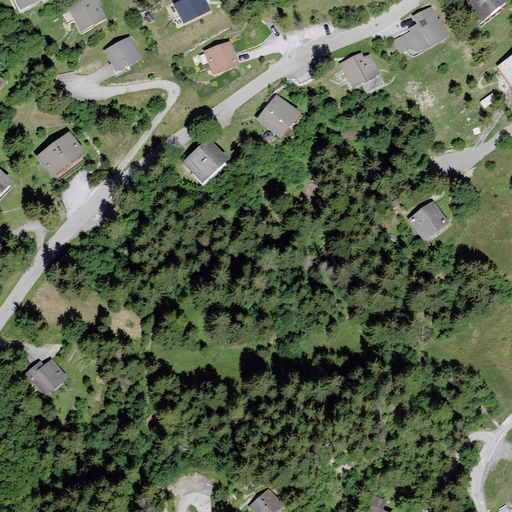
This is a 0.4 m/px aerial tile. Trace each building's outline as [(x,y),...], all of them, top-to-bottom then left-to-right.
[(15,0),(20,9),(38,0),(15,0)] [(99,0),(80,0),(68,7),(82,31),(106,17),(101,7),(103,5),(99,0)] [(206,0),(182,0),(174,4),(184,24),(211,10),(206,0)] [(467,0),(482,19),(505,0),(467,0)] [(433,7),(413,18),(416,24),(408,28),(410,32),(393,41),(400,54),(411,49),(411,50),(418,52),(448,35),(433,7)] [(130,36),(104,50),(116,71),(142,57),(130,36)] [(230,40),(203,51),(213,75),(240,64),(230,40)] [(361,52),(339,63),(352,88),(380,74),(370,54),(363,57),(361,52)] [(511,54),(496,65),(511,88),(511,87),(511,54)] [(277,93),(257,118),(282,138),(301,112),(277,93)] [(69,131),(36,155),(52,177),(85,153),(69,131)] [(207,138),(182,162),(202,183),(227,159),(207,138)] [(0,169),(0,194),(13,182),(0,169)] [(456,227),(437,205),(415,221),(431,245),(456,227)] [(40,360),(23,375),(44,399),(69,376),(52,358),(45,365),(40,360)] [(278,491),(257,509),(260,511),(293,511),(296,511),(278,491)]
